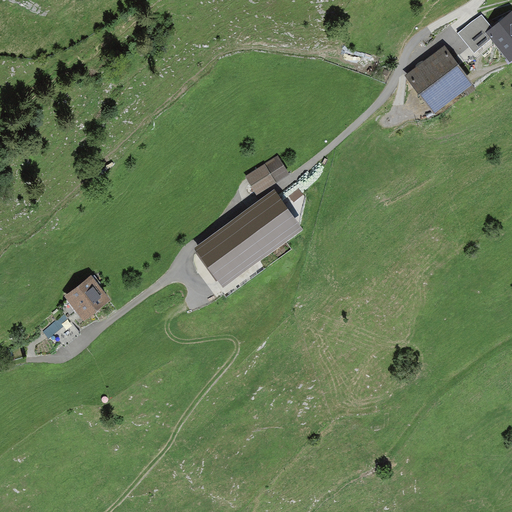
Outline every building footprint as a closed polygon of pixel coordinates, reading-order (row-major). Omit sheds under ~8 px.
[(511,55),(511,13),(490,31),(511,56),(511,55)] [(471,81),(447,47),(408,76),(433,110),(471,81)] [(281,152),(248,174),(258,189),(291,167),(281,152)] [(297,225),(274,193),(200,246),(224,278),(297,225)] [(108,298),(92,275),(68,292),(85,315),(108,298)]
